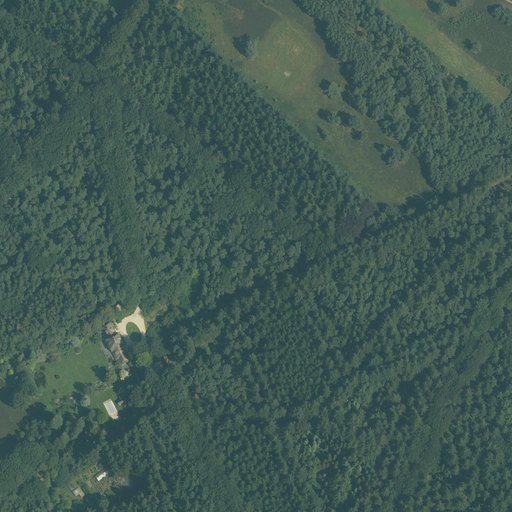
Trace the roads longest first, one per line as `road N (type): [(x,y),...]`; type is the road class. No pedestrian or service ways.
road 1 (track): [(511,175),(368,243),(331,243),(124,89),(99,87)]
road 2 (track): [(97,79),(139,316)]
road 3 (track): [(489,322),(391,511)]
road 4 (track): [(0,211),(97,79)]
